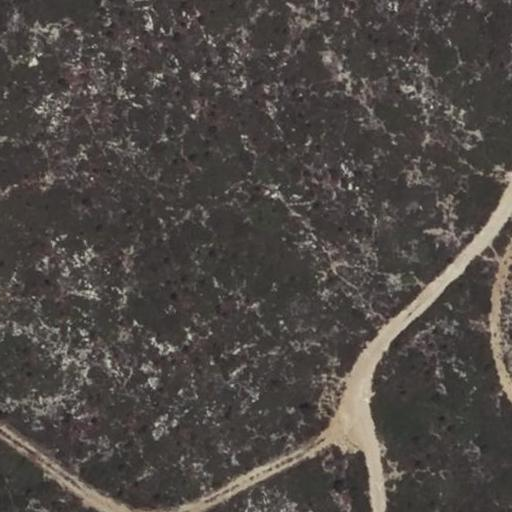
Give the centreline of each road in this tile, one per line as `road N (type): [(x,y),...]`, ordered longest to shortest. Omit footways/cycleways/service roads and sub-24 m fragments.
road 1 (track): [(379,511),(352,398),(365,363),(481,243),(511,199)]
road 2 (track): [(352,398),(236,489),(171,511)]
road 3 (track): [(118,511),(0,427)]
